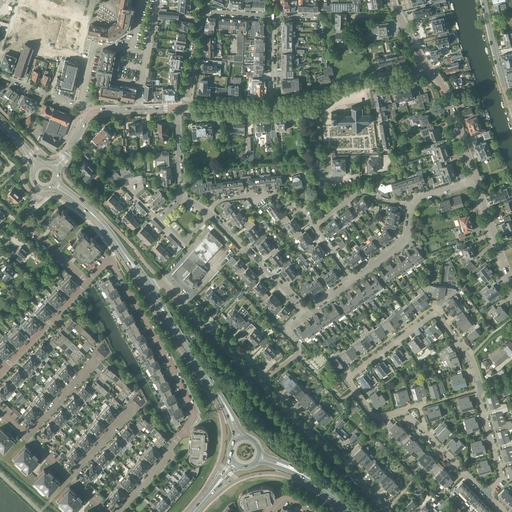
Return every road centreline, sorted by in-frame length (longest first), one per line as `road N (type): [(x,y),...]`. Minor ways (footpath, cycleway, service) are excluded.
road 1 (residential): [(388,511),(161,280)]
road 2 (residential): [(119,511),(196,416),(108,259)]
road 3 (residential): [(403,411),(375,418),(344,378),(435,310),(470,356),(481,390)]
road 4 (residential): [(138,110),(147,54),(93,44),(82,102)]
road 5 (residential): [(272,106),(426,66)]
road 6 (secondary): [(238,439),(232,416),(166,315)]
road 7 (unclassified): [(426,66),(443,87),(475,180)]
road 8 (residential): [(0,372),(86,282)]
road 9 (residential): [(313,225),(274,194),(216,200),(206,212)]
